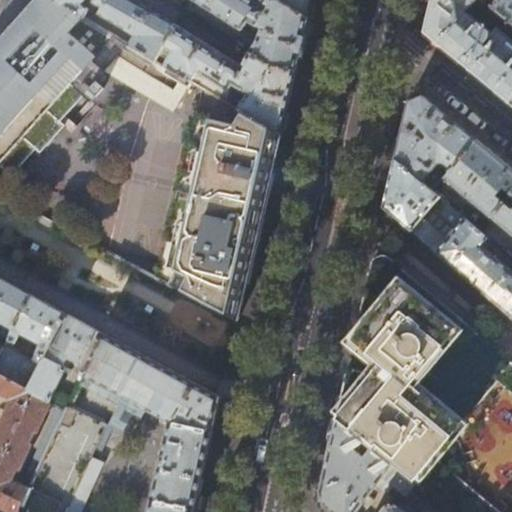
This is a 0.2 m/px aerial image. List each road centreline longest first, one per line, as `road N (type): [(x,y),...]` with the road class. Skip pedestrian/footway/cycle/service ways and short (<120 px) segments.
road 1 (primary): [(244,481),(351,7)]
road 2 (residential): [(351,7),(511,139)]
